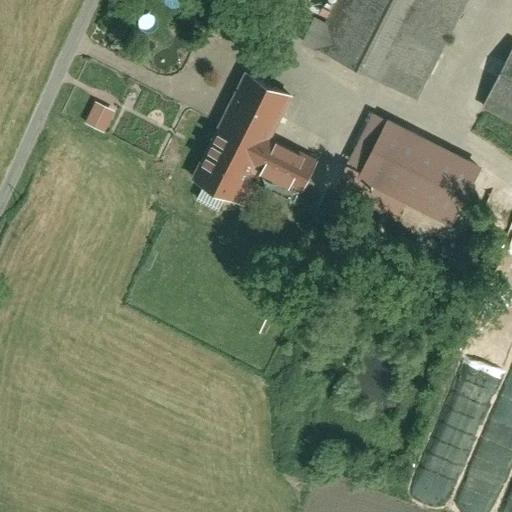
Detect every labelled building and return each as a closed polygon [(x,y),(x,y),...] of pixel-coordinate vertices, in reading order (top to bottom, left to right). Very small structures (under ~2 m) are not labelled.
[(465,0),(333,0),(309,49),(415,102),(465,0)] [(511,42),(479,107),(500,118),(504,109),(511,112),(511,42)] [(292,96),(242,70),(187,179),(237,204),(254,170),(300,193),(319,156),(273,133),(292,96)] [(116,113),(92,102),(82,127),(106,137),(116,113)] [(417,135),(362,107),(325,179),(338,186),(380,207),(417,135)] [(355,223),(349,215),(340,211),(331,210),(322,213),(315,219),(310,227),(309,236),(312,245),(318,253),(325,257),(336,258),(345,255),(352,250),(357,241),(358,232),(355,223)] [(464,386),(422,496),(448,505),(489,396),(464,386)]
